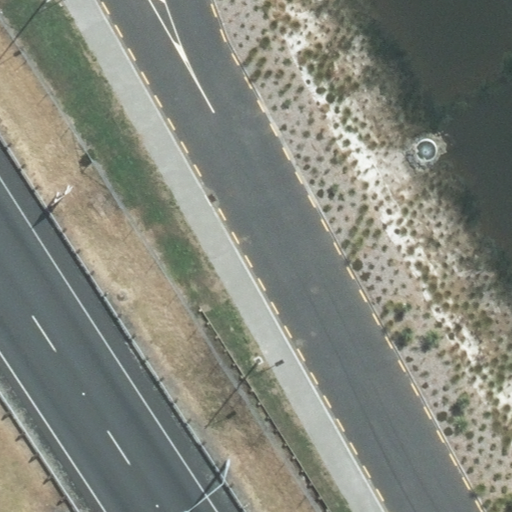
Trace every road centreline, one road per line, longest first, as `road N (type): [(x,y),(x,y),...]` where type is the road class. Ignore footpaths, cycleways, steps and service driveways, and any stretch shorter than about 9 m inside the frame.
road 1 (unclassified): [(211,109),(434,511)]
road 2 (unclassified): [(211,109),(124,0)]
